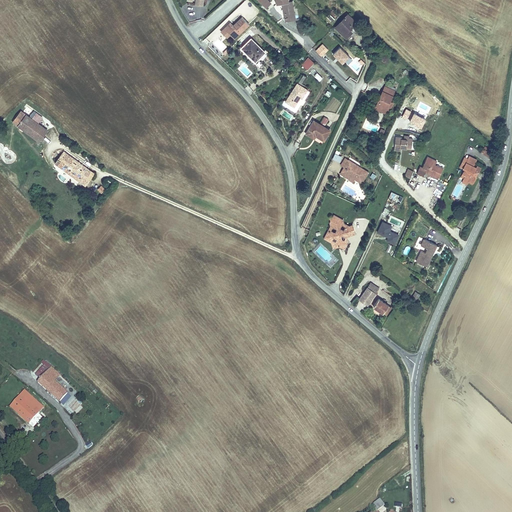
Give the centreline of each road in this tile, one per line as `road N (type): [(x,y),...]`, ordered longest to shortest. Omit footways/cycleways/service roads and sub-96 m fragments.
road 1 (residential): [(419,364),(302,264),(284,154),(168,0)]
road 2 (tertiary): [(419,364),(496,183),(511,106)]
road 3 (tertiary): [(417,511),(419,364)]
